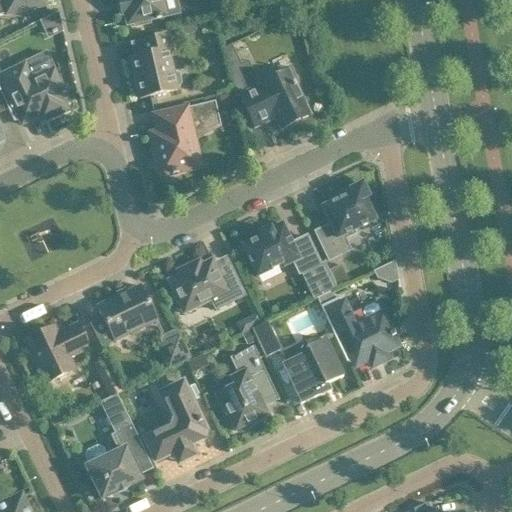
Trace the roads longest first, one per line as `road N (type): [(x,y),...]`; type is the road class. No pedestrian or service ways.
road 1 (residential): [(157,511),(425,374),(384,133)]
road 2 (tertiary): [(258,511),(415,435),(461,389),(471,359),(468,309),(438,129)]
road 3 (residential): [(140,232),(170,228),(384,133)]
road 4 (residential): [(494,511),(489,478),(469,469),(368,511)]
road 5 (residential): [(105,156),(106,119),(80,0)]
road 6 (residential): [(9,314),(117,264),(140,232)]
road 7 (residential): [(67,511),(0,373)]
road 8 (tertiary): [(438,129),(414,0)]
